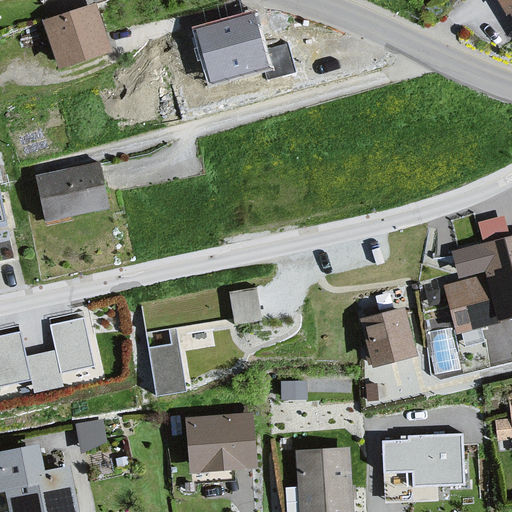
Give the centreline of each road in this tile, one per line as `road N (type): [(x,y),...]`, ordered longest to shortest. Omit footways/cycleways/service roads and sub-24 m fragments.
road 1 (residential): [(511,171),(431,207),(0,310)]
road 2 (residential): [(511,86),(302,0)]
